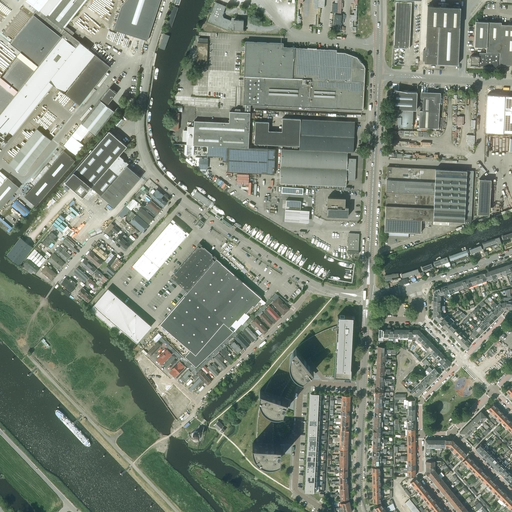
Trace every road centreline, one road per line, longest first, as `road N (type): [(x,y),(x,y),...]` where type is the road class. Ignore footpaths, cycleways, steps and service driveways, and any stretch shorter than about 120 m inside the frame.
road 1 (unclassified): [(167,0),(147,73),(141,139),(157,174),(180,194)]
road 2 (unclassified): [(373,161),(478,164),(482,80)]
road 3 (unclassified): [(60,276),(98,236),(127,253),(180,194)]
road 4 (residential): [(295,490),(302,386),(362,387)]
road 5 (unclassified): [(199,397),(312,284)]
road 6 (unclassified): [(180,194),(312,284)]
road 7 (secondary): [(366,295),(373,161)]
